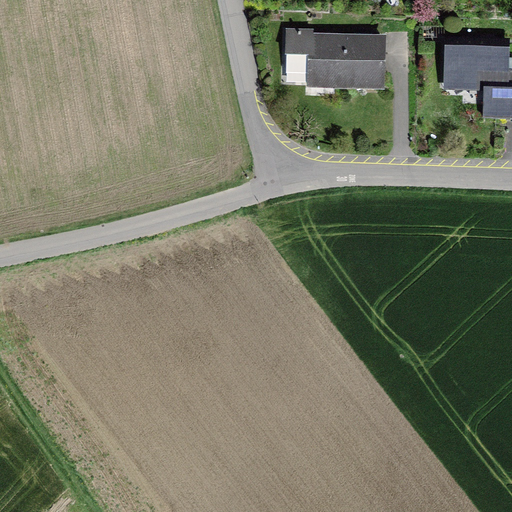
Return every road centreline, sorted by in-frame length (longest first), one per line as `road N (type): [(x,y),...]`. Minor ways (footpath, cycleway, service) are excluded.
road 1 (unclassified): [(273,185),(0,242)]
road 2 (unclassified): [(511,179),(329,176),(273,185)]
road 3 (residential): [(273,185),(231,0)]
